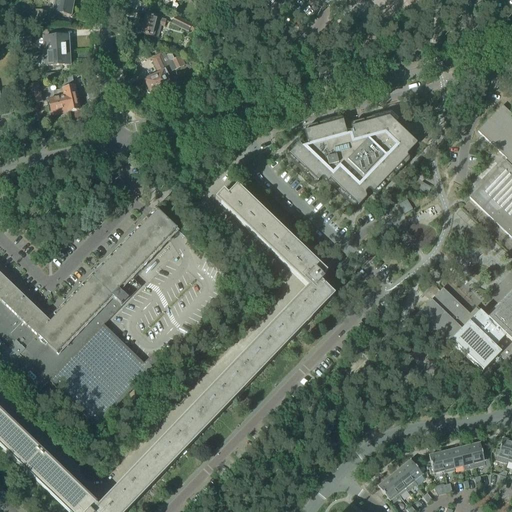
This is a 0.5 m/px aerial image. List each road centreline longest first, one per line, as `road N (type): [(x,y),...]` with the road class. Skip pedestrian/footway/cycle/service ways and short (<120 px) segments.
road 1 (residential): [(169,511),(379,295),(375,279),(260,166),(243,117)]
road 2 (residential): [(511,47),(243,117)]
road 3 (tertiary): [(494,421),(408,431),(381,441),(337,479)]
road 4 (residential): [(118,142),(107,41),(113,0)]
road 5 (residential): [(118,142),(243,117)]
road 6 (residential): [(0,169),(118,142)]
